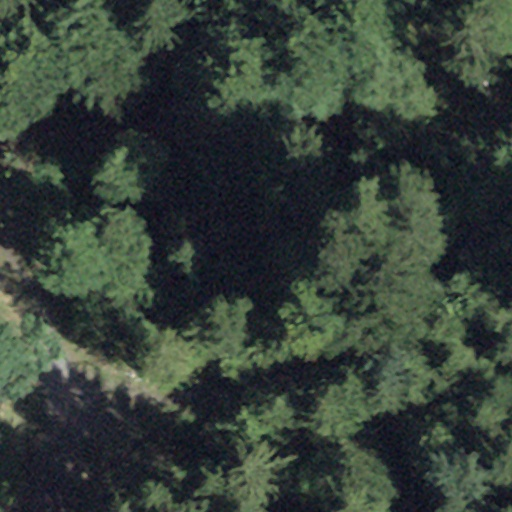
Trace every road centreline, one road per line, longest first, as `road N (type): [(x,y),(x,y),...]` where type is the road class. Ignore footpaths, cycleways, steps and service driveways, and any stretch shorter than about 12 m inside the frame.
road 1 (track): [(88,422),(148,414),(337,358),(511,219)]
road 2 (track): [(0,284),(88,422)]
